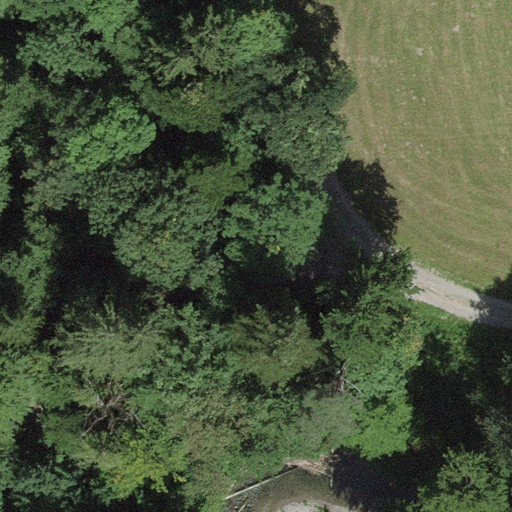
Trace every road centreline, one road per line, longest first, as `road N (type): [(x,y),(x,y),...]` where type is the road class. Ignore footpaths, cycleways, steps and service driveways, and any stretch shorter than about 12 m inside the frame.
road 1 (track): [(357,256),(72,291),(0,271)]
road 2 (track): [(357,256),(276,0)]
road 3 (track): [(511,311),(454,301),(357,256)]
